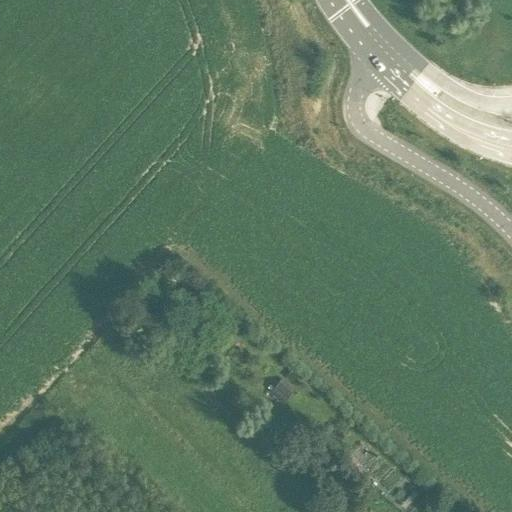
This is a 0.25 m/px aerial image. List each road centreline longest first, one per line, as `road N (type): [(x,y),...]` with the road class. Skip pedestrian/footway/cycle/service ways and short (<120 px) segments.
road 1 (unclassified): [(389,57),(357,88),(358,121),(469,194),(511,235)]
road 2 (tertiary): [(389,57),(420,111),(511,158)]
road 3 (tertiary): [(389,57),(430,102),(511,138)]
road 4 (tertiary): [(511,106),(462,96),(389,57)]
